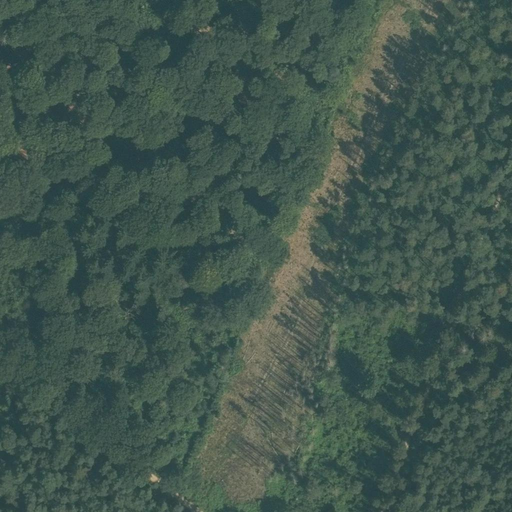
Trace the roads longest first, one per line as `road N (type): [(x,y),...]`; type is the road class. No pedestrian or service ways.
road 1 (track): [(381,511),(511,151)]
road 2 (track): [(200,511),(0,362)]
